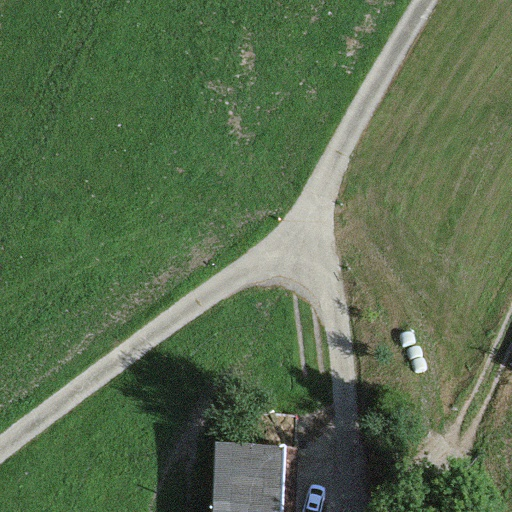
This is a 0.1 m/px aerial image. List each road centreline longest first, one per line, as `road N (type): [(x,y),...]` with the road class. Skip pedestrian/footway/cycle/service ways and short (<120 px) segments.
road 1 (track): [(425,0),(305,230),(0,450)]
road 2 (track): [(305,230),(338,324),(356,511)]
road 3 (track): [(432,511),(511,325)]
